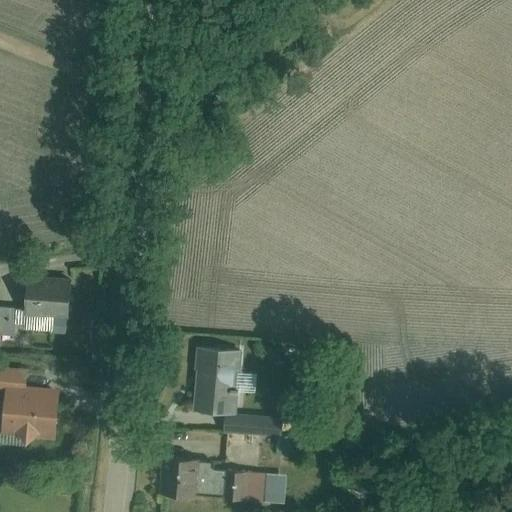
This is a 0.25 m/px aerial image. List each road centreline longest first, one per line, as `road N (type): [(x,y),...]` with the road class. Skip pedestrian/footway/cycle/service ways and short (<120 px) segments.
road 1 (unclassified): [(161,0),(119,511)]
road 2 (unknown): [(154,85),(278,0)]
